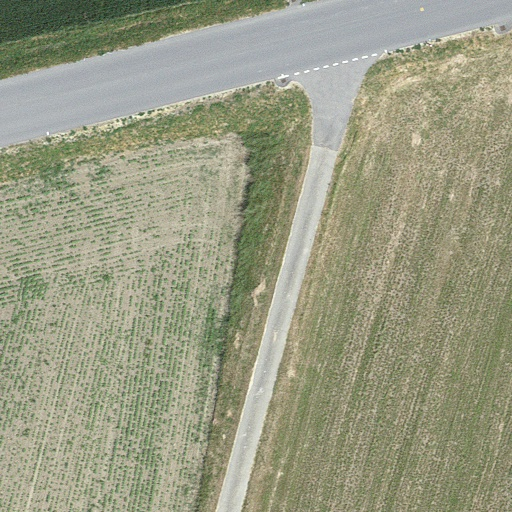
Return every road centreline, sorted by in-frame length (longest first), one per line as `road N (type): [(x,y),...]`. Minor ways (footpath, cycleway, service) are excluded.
road 1 (track): [(352,30),(225,511)]
road 2 (tertiary): [(466,0),(0,119)]
